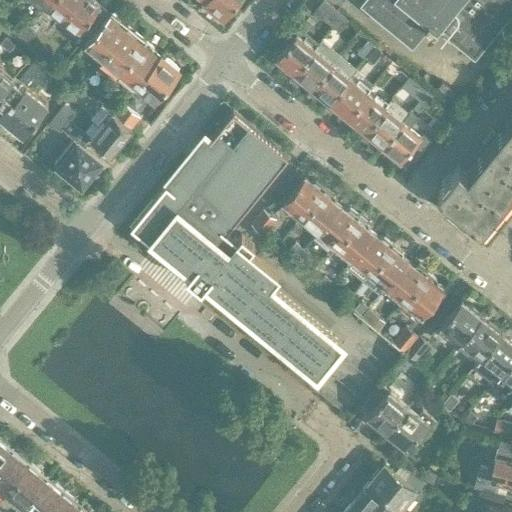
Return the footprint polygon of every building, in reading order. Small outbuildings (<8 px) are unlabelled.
[(98,0),(47,0),(87,32),(107,8),(99,2),(99,1),(98,0)] [(205,0),(222,14),(233,0),(205,0)] [(341,12),(325,0),(321,0),(315,9),(332,23),(341,12)] [(511,0),(370,0),(412,34),(425,17),(471,55),(511,3),(511,0)] [(119,18),(110,10),(84,42),(101,56),(125,26),(120,22),(119,18)] [(341,12),(332,23),(339,29),(348,18),(341,12)] [(24,14),(12,29),(20,35),(32,20),(24,14)] [(32,20),(20,35),(27,41),(39,26),(32,20)] [(131,31),(125,26),(101,56),(119,70),(145,38),(135,31),(131,31)] [(276,55),(294,70),(314,45),(296,30),(276,55)] [(15,43),(4,34),(0,39),(0,41),(10,49),(15,43)] [(154,46),(145,38),(119,70),(135,84),(160,54),(154,50),(154,46)] [(360,50),(366,55),(374,45),(368,40),(360,50)] [(314,45),(294,70),(312,84),(332,60),(314,45)] [(374,45),(366,55),(372,60),(380,50),(374,45)] [(179,66),(161,52),(160,54),(135,84),(153,98),(179,66)] [(332,60),(312,84),(329,99),(350,74),(332,60)] [(0,101),(17,82),(10,77),(13,74),(0,63),(0,101)] [(350,74),(329,99),(347,114),(367,89),(350,74)] [(395,98),(419,113),(434,88),(411,74),(395,98)] [(443,81),(437,88),(456,104),(462,97),(443,81)] [(17,82),(0,101),(0,115),(23,134),(48,103),(25,84),(22,86),(17,82)] [(367,89),(347,114),(364,128),(385,103),(367,89)] [(106,105),(112,110),(119,101),(113,96),(106,105)] [(67,118),(74,109),(65,101),(58,110),(67,118)] [(140,115),(122,101),(114,111),(131,125),(140,115)] [(385,103),(364,128),(382,142),(403,118),(385,103)] [(237,238),(226,228),(233,220),(234,220),(289,153),(233,107),(210,135),(205,132),(203,135),(185,156),(131,223),(156,244),(189,270),(186,273),(201,285),(203,282),(317,375),(337,351),(334,348),(341,340),(270,282),(278,272),(250,248),(254,243),(241,232),(237,238)] [(110,151),(131,125),(114,111),(113,110),(111,112),(108,109),(97,122),(100,125),(91,136),(110,151)] [(58,110),(50,120),(59,127),(67,118),(58,110)] [(511,115),(511,117),(467,171),(458,163),(437,189),(481,225),(511,186),(511,115)] [(62,125),(78,139),(85,130),(69,117),(62,125)] [(403,118),(382,142),(400,157),(421,133),(403,118)] [(54,160),(81,182),(86,176),(90,175),(96,169),(95,165),(100,158),(73,136),(54,160)] [(288,209),(299,217),(325,185),(315,178),(311,178),(305,174),(279,205),(286,211),(288,209)] [(325,185),(299,217),(316,231),(340,202),(335,198),(334,193),(325,185)] [(345,206),(340,202),(316,231),(333,245),(359,213),(349,206),(345,206)] [(251,222),(253,224),(263,232),(276,216),(264,206),(251,222)] [(359,213),(333,245),(350,259),(374,230),(369,226),(368,221),(359,213)] [(363,278),(367,273),(393,241),(384,234),(379,234),(374,230),(350,259),(356,264),(352,269),(363,278)] [(289,248),(297,254),(303,246),(295,240),(289,248)] [(393,241),(367,273),(384,287),(408,257),(403,254),(402,249),(393,241)] [(311,253),(303,246),(297,254),(305,260),(311,253)] [(413,262),(408,257),(384,287),(401,301),(427,269),(418,261),(413,262)] [(323,276),(331,282),(337,274),(329,268),(323,276)] [(427,269),(401,301),(411,309),(409,312),(416,318),(443,286),(437,281),(436,277),(427,269)] [(345,281),(337,274),(331,282),(338,288),(345,281)] [(461,338),(481,313),(461,297),(437,326),(457,343),(461,338)] [(362,313),(369,305),(361,299),(354,307),(362,313)] [(376,312),(369,305),(362,313),(370,319),(376,312)] [(477,359),(501,329),(481,313),(461,338),(457,343),(477,359)] [(404,348),(417,331),(406,323),(394,339),(404,348)] [(501,371),(511,358),(511,338),(501,329),(477,359),(497,376),(501,371)] [(417,331),(404,348),(414,356),(428,339),(418,330),(417,331)] [(511,358),(501,371),(497,376),(511,388),(511,358)] [(375,422),(385,431),(408,403),(388,387),(380,380),(362,402),(370,409),(367,413),(376,420),(375,422)] [(433,423),(408,403),(385,431),(395,439),(397,437),(406,445),(419,429),(424,433),(433,423)] [(463,419),(470,421),(476,414),(470,409),(462,418),(463,419)] [(511,421),(496,417),(493,427),(511,432),(511,429),(511,421)] [(0,435),(0,464),(12,450),(6,444),(5,440),(0,435)] [(17,454),(12,450),(0,464),(0,492),(3,495),(31,461),(22,454),(17,454)] [(474,484),(481,485),(497,490),(500,478),(511,481),(511,455),(496,451),(492,466),(480,463),(474,484)] [(413,470),(406,478),(384,460),(370,477),(401,503),(410,493),(415,497),(420,490),(428,482),(413,470)] [(39,468),(31,461),(3,495),(20,509),(46,477),(40,472),(39,468)] [(51,482),(46,477),(20,509),(24,511),(46,511),(65,489),(56,481),(51,482)] [(363,491),(358,497),(376,511),(394,511),(401,503),(370,477),(362,486),(363,491)] [(511,511),(511,506),(501,503),(504,492),(497,490),(481,485),(478,498),(481,499),(477,511),(511,511)] [(65,489),(46,511),(74,511),(80,505),(74,500),(73,496),(65,489)] [(349,503),(341,511),(376,511),(358,497),(353,502),(349,503)]
